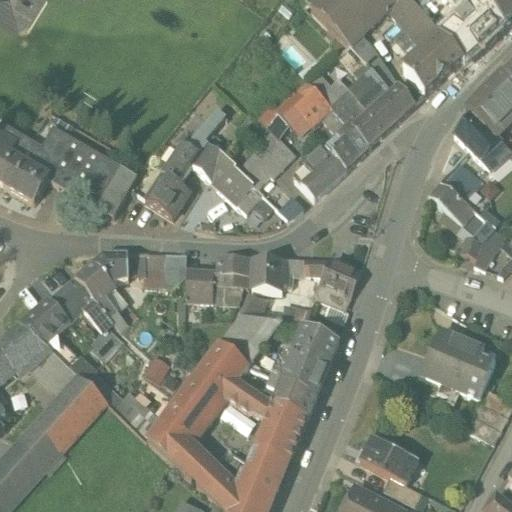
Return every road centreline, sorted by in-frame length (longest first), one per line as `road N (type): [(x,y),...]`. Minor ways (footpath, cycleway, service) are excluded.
road 1 (residential): [(434,114),(311,231),(261,247),(32,240)]
road 2 (tertiary): [(390,264),(306,511)]
road 3 (tertiary): [(434,114),(390,264)]
road 4 (residential): [(390,264),(511,300)]
